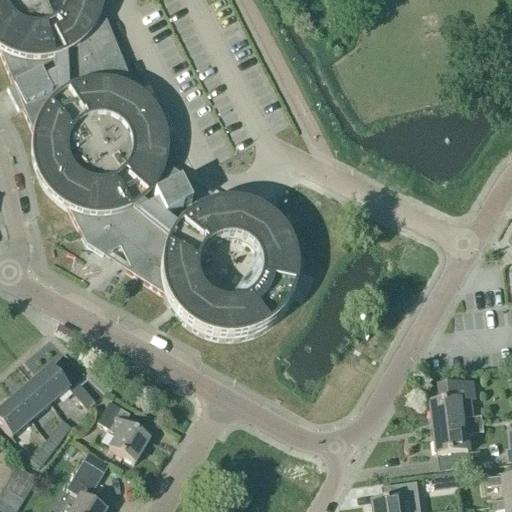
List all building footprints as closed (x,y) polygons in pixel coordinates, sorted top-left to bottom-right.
[(282,236),(278,231),(274,226),(269,222),(263,218),(258,215),(252,213),(246,211),(240,209),(234,209),(228,208),(221,209),(215,209),(209,211),(203,213),(197,215),(181,183),(181,184),(182,182),(168,172),(165,166),(166,160),(166,155),(166,150),(165,145),(164,139),(163,134),(161,129),(160,126),(157,120),(155,116),(151,112),(148,108),(145,105),(142,102),(137,98),(133,96),(100,15),(101,9),(102,4),(102,0),(0,0),(0,58),(12,88),(5,91),(7,94),(17,114),(22,112),(32,136),(30,142),(30,148),(30,154),(30,160),(31,166),(32,172),(34,178),(36,183),(39,188),(42,194),(46,198),(49,202),(53,205),(57,208),(61,211),(68,215),(85,249),(101,259),(119,251),(130,272),(124,275),(163,300),(166,307),(168,311),(171,315),(174,319),(184,329),(196,337),(210,342),(224,344),(238,344),(252,340),(265,333),(277,324),(285,313),(291,300),(295,287),(296,272),(293,258),(288,244),(286,241),(282,236)] [(29,387),(49,410),(68,394),(48,370),(29,387)] [(10,403),(30,426),(49,410),(29,387),(10,403)] [(481,420),(473,421),(471,404),(475,404),(473,388),(439,392),(441,407),(429,408),(432,435),(482,428),(481,420)] [(85,415),(93,408),(78,390),(69,396),(85,415)] [(0,411),(0,430),(10,443),(30,426),(10,403),(0,411)] [(133,469),(147,445),(122,430),(128,420),(108,408),(96,427),(116,439),(107,454),(133,469)] [(45,445),(52,454),(68,432),(59,426),(45,445)] [(465,439),(483,437),(482,428),(432,435),(435,461),(467,457),(465,439)] [(38,472),(52,454),(45,445),(29,467),(38,472)] [(95,511),(86,506),(107,470),(88,459),(66,494),(79,502),(73,511),(95,511)] [(14,472),(8,482),(28,494),(34,484),(14,472)] [(454,479),(442,481),(444,495),(456,493),(454,479)] [(505,509),(511,507),(511,482),(503,484),(502,480),(485,483),(486,492),(503,490),(504,504),(505,509)] [(8,482),(2,492),(22,504),(28,494),(8,482)] [(2,492),(0,494),(0,504),(12,511),(17,511),(22,504),(2,492)] [(372,511),(404,511),(404,503),(372,507),(372,511)]
